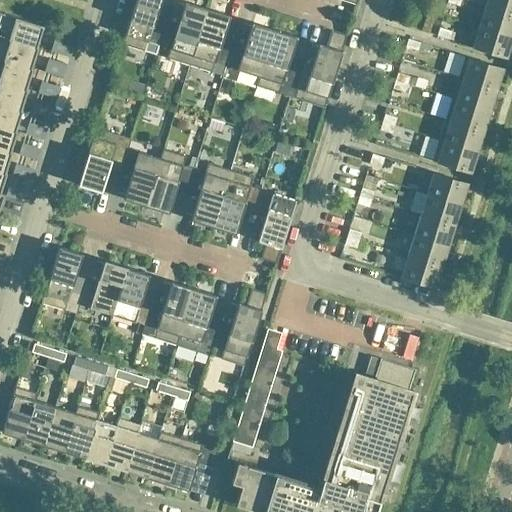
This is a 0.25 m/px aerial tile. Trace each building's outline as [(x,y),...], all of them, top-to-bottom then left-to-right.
[(157,46),(165,20),(155,17),(160,0),(134,0),(121,44),(144,52),(147,43),(157,46)] [(511,14),(511,0),(486,0),(485,6),(511,14)] [(166,58),(188,65),(206,8),(184,2),(177,24),(165,20),(157,46),(169,49),(166,58)] [(511,36),(511,14),(485,6),(478,26),(511,36)] [(224,67),(232,41),(222,38),(229,16),(206,8),(188,65),(211,73),(214,63),(224,67)] [(35,46),(42,26),(0,12),(0,36),(36,47),(37,47),(35,46)] [(224,67),(258,77),(272,29),(251,22),(244,45),(232,41),(224,67)] [(505,58),(511,37),(511,36),(478,26),(472,48),(505,58)] [(448,40),(451,32),(439,28),(436,36),(448,40)] [(288,96),(299,62),(289,59),(296,37),(272,29),(258,77),(255,86),(288,96)] [(323,107),(346,35),(331,30),(326,46),(318,43),(311,66),(299,62),(288,96),(323,107)] [(30,67),(36,47),(0,36),(0,58),(31,68),(30,67)] [(417,51),(419,43),(408,39),(405,47),(417,51)] [(496,90),(502,68),(464,56),(457,78),(496,90)] [(25,88),(31,68),(0,58),(0,81),(26,89),(25,88)] [(39,103),(38,103),(32,121),(49,126),(66,70),(50,65),(39,103)] [(406,85),(409,77),(397,73),(395,81),(406,85)] [(409,77),(406,85),(412,86),(414,87),(416,79),(409,77)] [(489,111),(496,90),(457,78),(451,98),(489,111)] [(26,89),(0,81),(0,103),(21,110),(20,109),(26,89)] [(404,92),(406,85),(395,81),(392,89),(404,92)] [(483,131),(489,111),(451,98),(444,119),(483,131)] [(14,130),(21,110),(0,103),(0,126),(15,131),(14,130)] [(295,118),(314,120),(316,109),(296,106),(295,118)] [(393,126),(396,118),(384,115),(382,122),(393,126)] [(476,152),(483,131),(444,119),(438,140),(476,152)] [(391,134),(393,126),(382,122),(379,130),(391,134)] [(15,131),(0,126),(0,149),(10,152),(9,151),(15,131)] [(101,192),(107,170),(118,173),(126,148),(127,148),(130,139),(95,128),(77,185),(101,192)] [(470,173),(476,152),(438,140),(431,161),(470,173)] [(159,158),(127,148),(126,148),(118,173),(129,177),(122,199),(145,206),(159,158)] [(10,152),(0,149),(0,171),(5,173),(4,172),(10,152)] [(174,191),(185,194),(193,169),(182,166),(185,156),(162,149),(159,158),(145,206),(167,213),(169,209),(174,191)] [(381,166),(383,158),(372,154),(369,162),(381,166)] [(211,227),(229,170),(207,163),(204,172),(193,169),(185,194),(196,198),(189,220),(211,227)] [(241,212),(252,215),(259,190),(249,186),(252,177),(229,170),(211,227),(234,234),(241,212)] [(460,205),(467,183),(433,173),(426,194),(460,205)] [(370,200),(373,192),(361,188),(359,196),(370,200)] [(275,264),(294,200),(259,190),(252,215),(263,218),(256,241),(264,243),(260,259),(275,263),(274,264),(275,264)] [(454,226),(460,205),(426,194),(420,215),(454,226)] [(368,207),(370,200),(359,196),(356,204),(368,207)] [(447,246),(454,226),(420,215),(413,236),(447,246)] [(358,241),(360,233),(349,229),(346,237),(358,241)] [(441,267),(447,246),(413,236),(407,256),(441,267)] [(355,249),(358,241),(346,237),(344,245),(355,249)] [(81,254),(58,246),(40,303),(76,314),(79,305),(77,305),(85,279),(74,276),(81,254)] [(434,288),(441,267),(407,256),(400,278),(434,288)] [(79,305),(111,315),(126,267),(103,260),(96,283),(85,279),(77,305),(79,305)] [(152,300),(141,297),(147,279),(148,274),(126,267),(111,315),(143,325),(144,325),(152,300)] [(179,336),(177,336),(192,288),(170,281),(169,285),(163,303),(152,300),(144,325),(143,325),(140,334),(176,345),(179,336)] [(219,321),(208,318),(214,299),(215,295),(192,288),(177,336),(179,336),(211,346),(219,321)] [(243,366),(263,303),(266,293),(265,293),(265,294),(250,289),(245,305),(237,302),(230,324),(219,321),(211,346),(222,350),(219,359),(243,366)] [(251,448),(281,351),(276,349),(281,333),(267,329),(237,424),(226,460),(227,460),(232,442),(241,445),(251,448)] [(47,358),(50,349),(33,344),(31,353),(47,358)] [(63,362),(66,354),(50,349),(47,358),(63,362)] [(88,370),(91,362),(75,357),(72,365),(88,370)] [(374,511),(412,391),(408,389),(414,369),(380,359),(373,379),(354,373),(324,469),(318,488),(331,492),(324,511),(374,511)] [(107,367),(91,362),(88,370),(104,375),(107,367)] [(132,375),(116,370),(113,378),(129,383),(132,375)] [(148,380),(132,375),(129,383),(145,388),(148,380)] [(171,396),(173,387),(157,382),(155,391),(171,396)] [(21,439),(33,400),(35,400),(37,394),(14,387),(0,432),(21,439)] [(187,401),(189,392),(173,387),(171,396),(187,401)] [(54,407),(35,400),(33,400),(21,439),(42,445),(54,407)] [(83,458),(95,419),(96,420),(99,413),(76,406),(74,413),(75,413),(63,451),(83,458)] [(75,413),(74,413),(54,407),(42,445),(63,451),(75,413)] [(115,426),(96,420),(95,419),(83,458),(104,464),(116,426),(115,426)] [(125,471),(139,425),(117,419),(115,426),(116,426),(104,464),(125,471)] [(145,477),(159,432),(160,427),(141,421),(140,426),(139,425),(125,471),(145,477)] [(166,484),(180,438),(159,432),(145,477),(166,484)] [(209,475),(217,450),(180,438),(166,484),(188,490),(194,470),(209,475)] [(257,507),(268,473),(236,463),(230,483),(240,486),(234,505),(255,511),(256,507),(257,507)] [(278,511),(288,480),(289,479),(268,473),(257,507),(263,509),(262,511),(278,511)] [(301,511),(309,487),(309,485),(289,479),(288,480),(278,511),(301,511)] [(324,511),(331,492),(318,488),(309,485),(309,487),(301,511),(324,511)]
